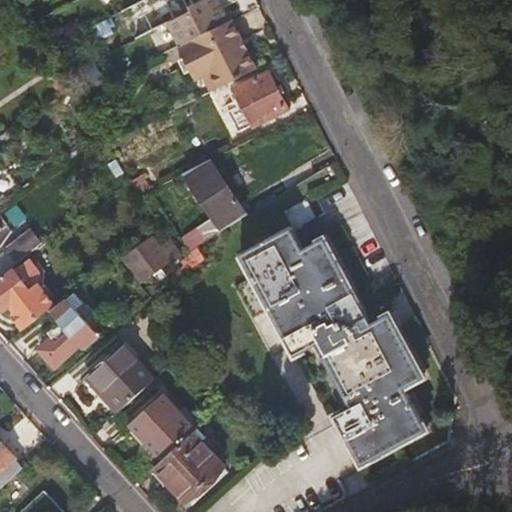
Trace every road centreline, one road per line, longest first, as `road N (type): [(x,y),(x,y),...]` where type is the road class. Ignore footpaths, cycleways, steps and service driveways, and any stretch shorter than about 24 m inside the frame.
road 1 (unclassified): [(277,0),(492,436)]
road 2 (unclassified): [(138,511),(0,359)]
road 3 (residential): [(354,511),(492,436)]
